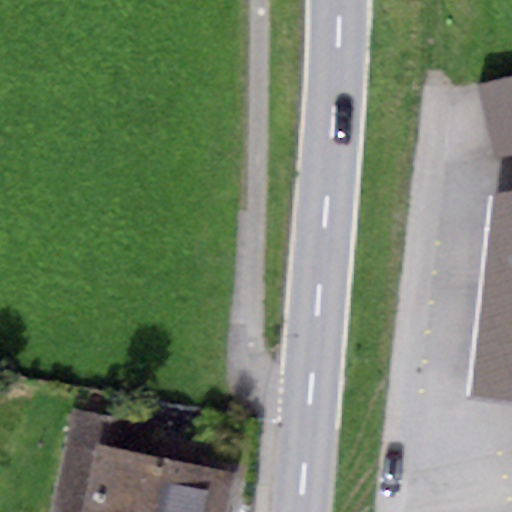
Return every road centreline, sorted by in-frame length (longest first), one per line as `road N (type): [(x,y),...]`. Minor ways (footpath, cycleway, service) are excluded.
road 1 (primary): [(339,0),(301,511)]
road 2 (track): [(443,70),(401,511)]
